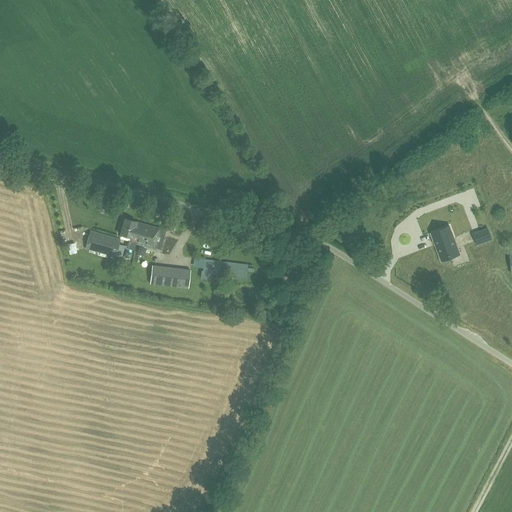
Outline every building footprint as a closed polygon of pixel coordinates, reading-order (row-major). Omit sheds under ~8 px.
[(491,134),(498,149),(511,141),(511,122),(508,124),(509,126),(491,134)] [(109,214),(117,217),(119,209),(111,206),(109,214)] [(164,228),(174,230),(177,218),(167,215),(164,228)] [(130,242),(136,244),(141,223),(125,219),(120,235),(131,238),(130,242)] [(136,244),(153,249),(159,228),(141,223),(136,244)] [(429,234),(441,262),(459,254),(447,226),(429,234)] [(488,229),(473,234),(477,246),(492,240),(488,229)] [(86,249),(115,257),(119,240),(90,231),(86,249)] [(201,278),(212,279),(213,274),(233,277),(234,272),(247,276),(249,266),(236,262),(204,259),(201,278)] [(151,282),(186,286),(188,271),(153,267),(151,282)]
